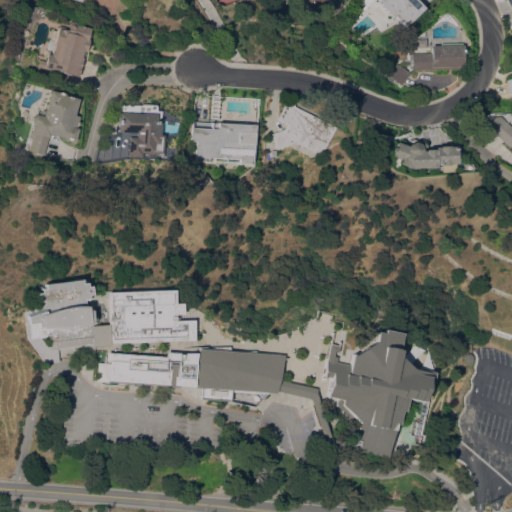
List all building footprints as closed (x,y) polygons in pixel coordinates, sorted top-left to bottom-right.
[(342,0),(339,12),(305,1),(305,0),(342,0)] [(415,0),(422,7),(404,26),(393,15),(391,17),(376,2),(378,0),(415,0)] [(511,0),(503,0),(511,14),(511,0)] [(45,30),(51,31),(52,28),(54,27),(62,28),(63,24),(67,21),(71,22),(73,25),(86,28),(85,32),(86,34),(86,37),(84,38),(84,39),(86,40),(83,52),(81,51),(82,53),(82,57),(76,77),(71,76),(68,85),(55,82),(57,74),(52,73),(52,72),(33,67),(35,60),(41,61),(43,54),(47,55),(48,52),(50,44),(48,43),(49,40),(43,39),(45,30)] [(461,69),(410,70),(410,54),(429,53),(429,46),(438,45),(438,44),(460,43),(460,45),(461,45),(461,69)] [(395,63),(409,73),(401,85),(387,76),(395,63)] [(511,96),(508,98),(502,80),(511,76),(511,96)] [(72,115),(77,116),(75,128),(76,129),(74,142),(61,139),(61,137),(47,134),(42,155),(26,151),(30,138),(26,137),(29,124),(28,122),(29,117),(32,115),(35,115),(36,112),(40,110),(41,110),(46,90),(62,94),(61,96),(76,99),(72,115)] [(335,127),(320,156),(294,142),(276,149),(270,134),(282,129),(282,123),(276,120),(285,101),(293,105),(292,106),(335,127)] [(128,156),(128,132),(116,132),(117,112),(120,112),(120,109),(146,111),(147,103),(156,103),(155,111),(159,111),(159,122),(161,122),(161,133),(159,133),(159,134),(163,134),(162,154),(159,154),(159,157),(154,157),(154,154),(141,153),(141,157),(128,156)] [(511,151),(491,132),(478,133),(477,118),(498,116),(511,127),(511,151)] [(253,125),(251,164),(239,164),(239,159),(209,157),(209,162),(195,161),(196,141),(190,141),(191,122),(253,125)] [(397,142),(408,146),(409,144),(414,142),(419,144),(422,149),(422,150),(425,151),(425,149),(435,149),(434,147),(438,147),(438,146),(448,145),(449,146),(453,146),(453,148),(457,148),(458,157),(457,157),(457,163),(449,164),(449,165),(441,166),(441,164),(437,164),(437,169),(412,170),(412,169),(401,164),(403,161),(391,156),(397,142)] [(51,362),(37,363),(19,338),(17,321),(19,321),(18,316),(36,309),(35,302),(31,302),(30,293),(34,293),(33,289),(38,288),(37,284),(74,279),(75,283),(80,283),(80,286),(84,286),(85,294),(81,295),(82,299),(77,299),(77,303),(83,306),(85,325),(84,325),(84,326),(101,324),(99,292),(168,290),(168,303),(176,303),(177,314),(172,314),(173,320),(188,320),(189,340),(103,343),(103,346),(85,347),(85,345),(49,350),(51,362)] [(401,397),(398,412),(395,411),(391,425),(389,424),(382,457),(320,445),(326,439),(348,444),(349,438),(344,437),(345,430),(348,428),(348,425),(331,405),(332,399),(320,397),(324,377),(317,376),(323,344),(334,346),(332,352),(329,351),(328,356),(332,357),(330,362),(344,365),(346,354),(349,354),(368,342),(371,332),(379,333),(379,330),(398,333),(393,356),(408,368),(430,371),(427,387),(423,386),(419,402),(401,397)] [(305,399),(271,391),(270,393),(263,392),(261,394),(225,392),(224,400),(195,398),(196,387),(189,388),(192,349),(224,347),(225,350),(250,351),(250,352),(278,355),(274,380),(311,389),(310,394),(305,399)] [(158,357),(158,352),(174,353),(190,353),(188,387),(173,386),(173,388),(116,384),(116,382),(100,381),(101,361),(97,360),(98,353),(158,357)] [(326,439),(320,445),(305,399),(310,394),(326,439)]
